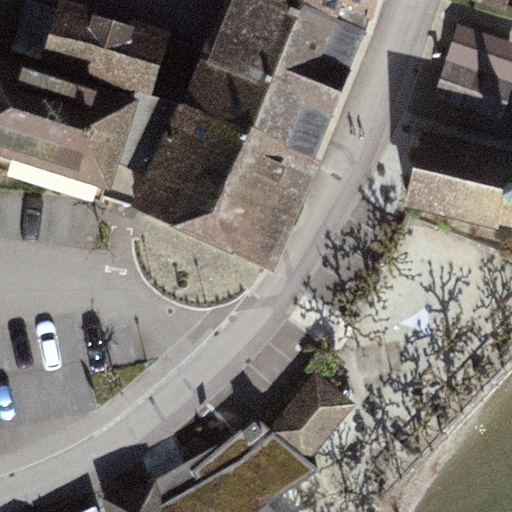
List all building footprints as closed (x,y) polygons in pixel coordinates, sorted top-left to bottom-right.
[(242,0),(236,0),(190,114),(322,171),(375,45),(242,0)] [(242,0),(375,45),(386,0),(242,0)] [(511,0),(473,0),(472,6),(511,16),(511,0)] [(217,48),(68,8),(64,21),(36,13),(21,64),(0,58),(0,152),(145,199),(189,114),(217,48)] [(504,121),(511,97),(511,45),(457,27),(434,99),(504,121)] [(190,114),(137,217),(276,279),(322,171),(190,114)] [(511,158),(428,143),(414,217),(511,235),(511,233),(511,158)] [(356,407),(325,382),(286,429),(317,454),(356,407)] [(278,511),(274,504),(327,474),(271,426),(202,475),(217,486),(171,507),(164,483),(108,501),(111,511),(278,511)]
